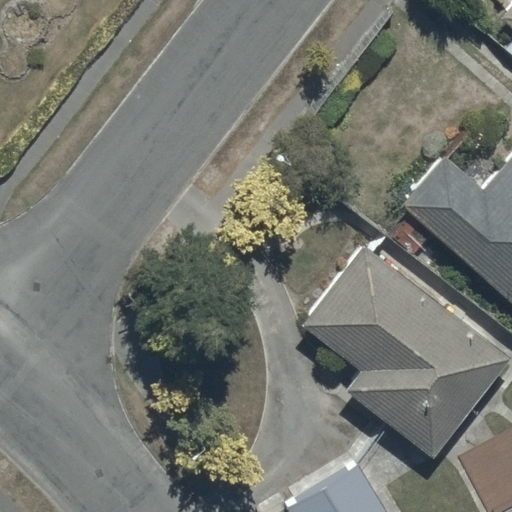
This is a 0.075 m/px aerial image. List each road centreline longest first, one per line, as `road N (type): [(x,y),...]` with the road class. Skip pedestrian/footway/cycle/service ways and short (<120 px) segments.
road 1 (residential): [(266,0),(0,344)]
road 2 (residential): [(132,511),(0,380)]
